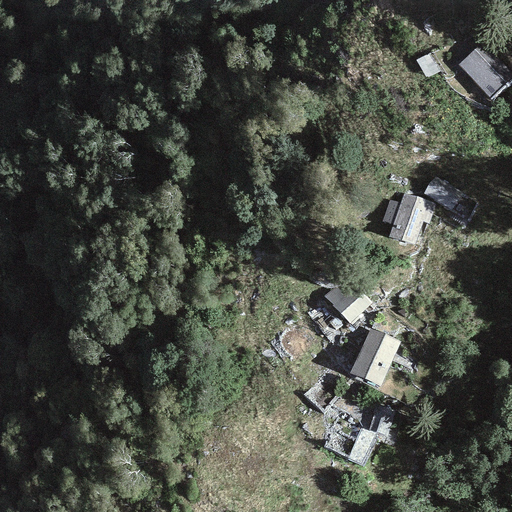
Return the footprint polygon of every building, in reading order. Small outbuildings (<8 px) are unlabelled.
[(458,64),(490,99),(511,79),(511,75),(483,43),(458,64)] [(430,54),(417,60),(425,78),(439,72),(430,54)] [(434,176),(423,194),(451,211),(462,193),(434,176)] [(435,204),(403,194),(400,203),(389,200),(382,222),(392,225),(388,237),(414,246),(422,222),(428,224),(435,204)] [(324,298),(350,324),(372,301),(345,275),(324,298)] [(350,372),(380,386),(400,341),(370,328),(350,372)] [(395,412),(377,406),(368,431),(378,435),(386,438),(395,412)] [(368,431),(361,429),(346,460),(363,467),(378,435),(368,431)]
